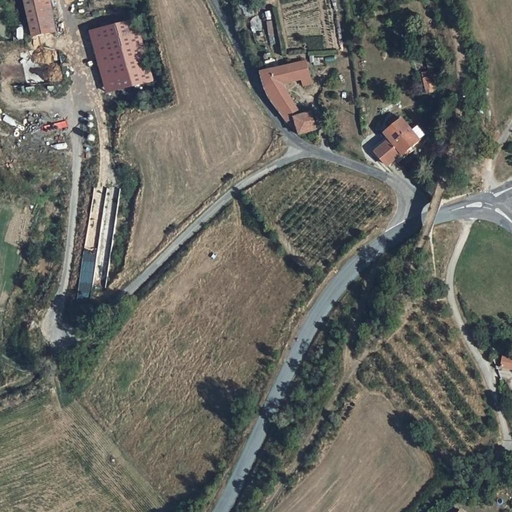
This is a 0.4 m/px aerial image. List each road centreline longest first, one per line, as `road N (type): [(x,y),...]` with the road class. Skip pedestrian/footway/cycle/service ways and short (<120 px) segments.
road 1 (unclassified): [(307,148),(238,191),(75,340),(59,328),(85,131)]
road 2 (secondary): [(220,511),(318,313),(380,244),(418,221)]
road 3 (residential): [(503,434),(483,365),(451,300),(450,270),(487,206)]
road 4 (unclassified): [(307,148),(289,140),(215,0)]
road 5 (unclassified): [(418,221),(406,191),(381,174),(307,148)]
